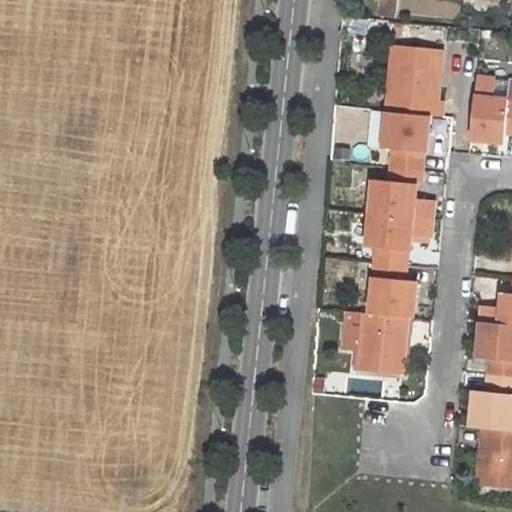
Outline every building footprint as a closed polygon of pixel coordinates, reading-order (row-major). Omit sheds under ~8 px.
[(445,101),(435,100),(438,76),(442,76),(445,50),(396,45),(392,82),(399,82),(396,112),(432,116),(444,117),(445,101)] [(510,101),(495,100),(497,80),(479,79),(473,138),(505,141),(506,131),(511,132),(511,104),(509,104),(510,101)] [(386,148),(389,111),(375,110),(372,146),(386,148)] [(395,149),(392,168),(423,171),(425,151),(427,152),(432,116),(396,112),(389,111),(386,148),(395,149)] [(436,201),(416,198),(418,183),(421,184),(423,171),(392,168),(391,182),(376,181),(373,213),(434,220),(436,201)] [(379,248),(378,262),(406,265),(407,251),(410,251),(412,236),(432,238),(434,220),(373,213),(370,247),(379,248)] [(378,262),(373,314),(408,318),(414,318),(418,281),(405,279),(406,265),(378,262)] [(484,306),(483,322),(511,324),(511,293),(505,293),(503,308),(484,306)] [(368,314),(363,371),(403,375),(408,318),(373,314),(368,314)] [(490,360),(489,376),(511,377),(511,324),(483,322),(480,359),(490,360)] [(476,391),(472,428),(486,429),(511,431),(511,377),(489,376),(487,392),(476,391)] [(511,431),(486,429),(480,486),(511,489),(511,431)]
